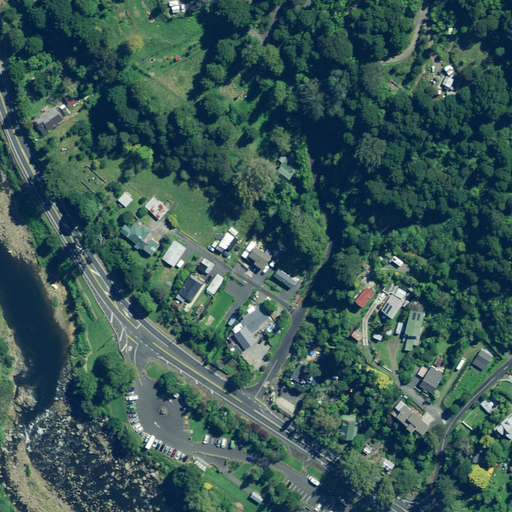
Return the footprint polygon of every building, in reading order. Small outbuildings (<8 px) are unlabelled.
[(42,88),(35,75),(29,78),(36,92),(42,88)] [(78,105),(71,92),(64,97),(70,109),(78,105)] [(43,132),(48,129),(65,119),(58,107),(34,121),(40,129),(43,132)] [(295,168),(283,161),(275,175),(286,182),(295,168)] [(133,200),(125,193),(119,200),(127,207),(133,200)] [(169,211),(155,197),(145,206),(160,220),(169,211)] [(139,248),(140,247),(142,249),(143,248),(152,255),(162,243),(152,235),(150,238),(148,237),(153,231),(146,225),(144,228),(136,222),(131,228),(126,224),(121,230),(137,243),(135,245),(139,248)] [(186,248),(176,241),(164,260),(173,266),(186,248)] [(262,270),(271,255),(266,252),(265,253),(255,247),(249,256),(256,261),(254,264),(262,270)] [(296,283),(279,270),(274,277),(291,289),(296,283)] [(205,283),(192,274),(179,292),(192,301),(205,283)] [(374,293),(366,286),(355,299),(362,306),(374,293)] [(411,296),(395,287),(391,293),(407,303),(411,296)] [(406,324),(403,333),(418,336),(425,308),(411,304),(406,324)] [(196,311),(196,310),(196,309),(195,307),(194,306),(193,306),(192,305),(190,306),(189,306),(188,307),(188,308),(187,310),(187,311),(188,312),(189,313),(190,314),(191,314),(193,314),(194,313),(195,312),(196,311)] [(240,320),(244,325),(233,333),(239,341),(231,346),(236,354),(255,341),(250,334),(259,328),(258,326),(267,320),(259,307),(240,320)] [(403,333),(406,324),(402,323),(402,324),(397,323),(395,333),(400,335),(401,332),(403,333)] [(414,347),(416,340),(407,338),(404,351),(412,352),(413,347),(414,347)] [(491,358),(480,351),(472,363),(482,370),(491,358)] [(441,361),(437,358),(433,365),(437,368),(441,361)] [(312,369),(300,362),(292,379),(304,385),(312,369)] [(429,369),(418,363),(413,372),(423,378),(418,386),(423,389),(422,391),(425,393),(427,391),(431,393),(443,375),(430,368),(429,369)] [(276,390),(269,400),(288,413),(295,402),(276,390)] [(495,408),(487,399),(480,406),(488,414),(495,408)] [(422,417),(400,400),(390,412),(407,425),(406,426),(412,431),(414,428),(422,434),(434,419),(426,413),(422,417)] [(504,432),(511,440),(511,439),(511,412),(492,429),(499,437),(504,432)] [(354,428),(356,415),(341,413),(339,425),(341,425),(339,438),(354,440),(356,428),(354,428)] [(366,447),(363,452),(368,456),(372,452),(366,447)] [(208,465),(197,456),(191,464),(202,472),(208,465)] [(264,498),(254,492),(250,497),(260,503),(264,498)]
